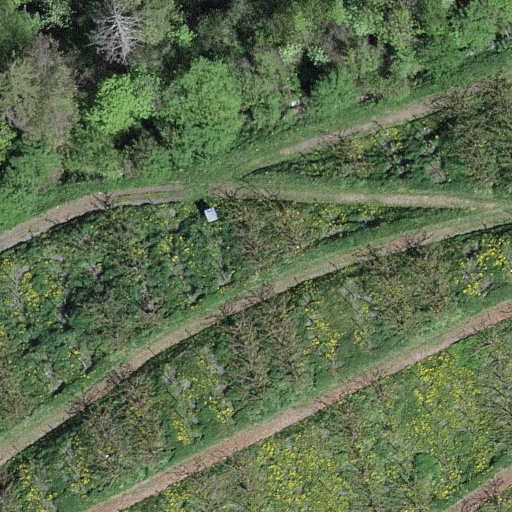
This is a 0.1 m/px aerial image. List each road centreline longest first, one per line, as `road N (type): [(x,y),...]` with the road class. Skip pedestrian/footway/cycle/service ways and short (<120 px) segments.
road 1 (track): [(0,244),(15,230),(201,206),(511,213)]
road 2 (track): [(511,298),(345,350),(64,511)]
